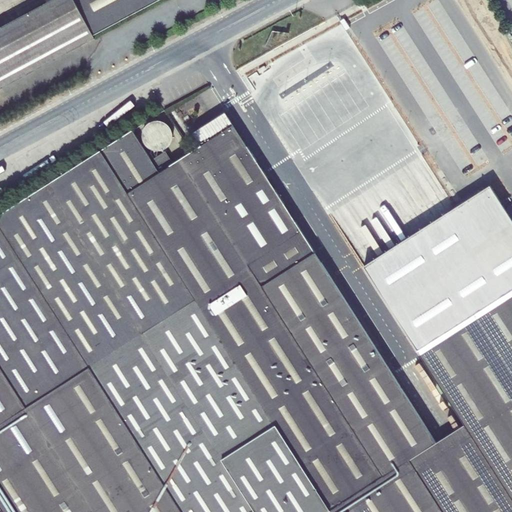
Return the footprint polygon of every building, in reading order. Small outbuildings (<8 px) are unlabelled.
[(93,35),(74,0),(51,0),(0,27),(0,88),(95,38),(93,35)] [(74,0),(93,35),(159,0),(74,0)] [(455,131),(505,103),(446,0),(427,0),(406,12),(361,38),(418,137),(436,127),(439,132),(452,125),(455,131)] [(0,505),(0,506),(4,511),(511,511),(511,290),(418,351),(465,425),(436,443),(226,112),(193,133),(201,146),(173,164),(166,151),(152,160),(133,130),(0,215),(0,505)] [(457,204),(358,268),(359,268),(360,268),(373,289),(374,288),(401,330),(400,330),(400,331),(485,276),(459,234),(471,226),(457,204)]
